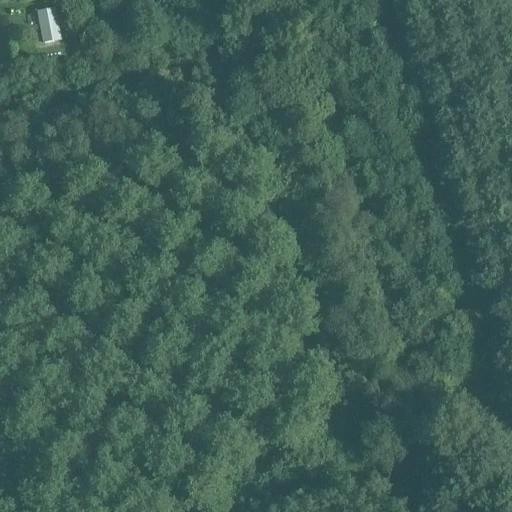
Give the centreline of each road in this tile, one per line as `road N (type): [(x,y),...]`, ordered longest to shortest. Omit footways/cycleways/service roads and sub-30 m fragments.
road 1 (track): [(426,511),(410,479),(361,472),(229,511)]
road 2 (track): [(463,0),(511,167)]
